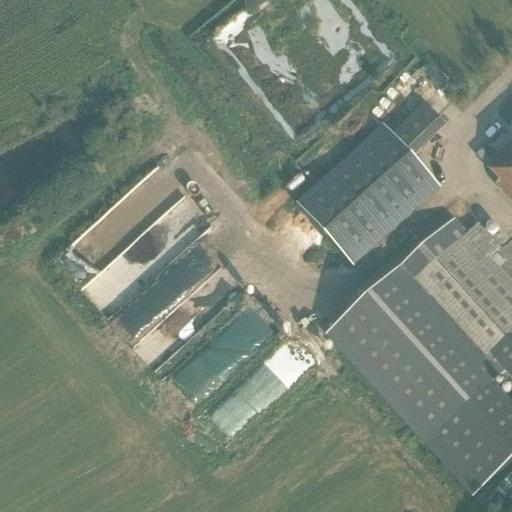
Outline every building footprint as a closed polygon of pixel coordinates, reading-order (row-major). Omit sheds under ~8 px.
[(273,119),(290,140),(374,71),(363,57),(368,53),(323,0),(258,0),(211,40),(223,55),(232,48),(283,111),(273,119)] [(390,134),(401,121),(381,104),(370,117),(390,134)] [(424,107),(393,137),(413,159),(445,129),(424,107)] [(354,269),(440,191),(382,128),(296,205),(354,269)] [(511,143),(485,168),(499,182),(494,186),(511,205),(511,143)] [(160,167),(53,262),(155,376),(236,304),(236,303),(245,294),(222,268),(201,245),(218,230),(187,195),(206,178),(185,155),(165,173),(160,167)] [(466,236),(453,222),(324,336),(470,501),(511,464),(511,417),(489,391),(511,370),(511,364),(499,350),(511,338),(511,287),(487,260),(499,249),(478,225),(466,236)] [(286,406),(280,395),(247,416),(238,402),(205,422),(220,447),(286,406)]
